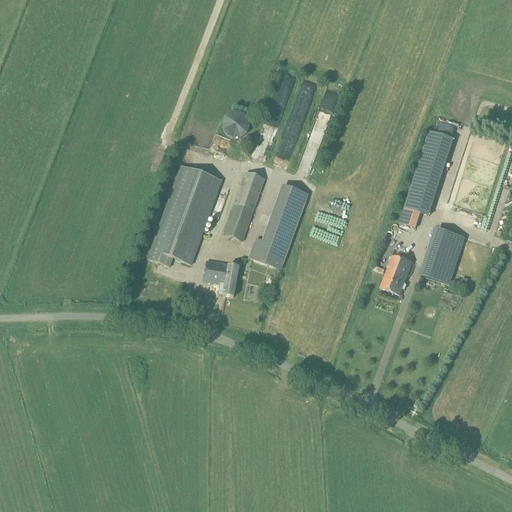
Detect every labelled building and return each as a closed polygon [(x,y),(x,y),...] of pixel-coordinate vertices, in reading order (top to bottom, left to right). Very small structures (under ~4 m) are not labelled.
[(227,120),(224,127),(224,131),(225,135),(230,140),(236,143),(243,142),(249,138),(251,131),(250,124),(247,118),(239,116),(232,116),(227,120)] [(440,124),(437,136),(449,140),(453,128),(440,124)] [(190,267),(220,183),(180,168),(147,261),(169,269),(172,260),(190,267)] [(222,236),(241,243),(264,181),(245,174),(222,236)] [(249,261),(279,272),(306,197),(284,188),(263,244),(256,241),(249,261)] [(422,277),(448,286),(463,239),(437,230),(422,277)] [(395,250),(392,257),(380,289),(400,297),(402,291),(404,290),(406,286),(404,285),(412,264),(406,262),(409,255),(395,250)] [(222,296),(221,297),(232,299),(237,269),(227,267),(206,263),(202,283),(219,286),(218,295),(222,296)]
